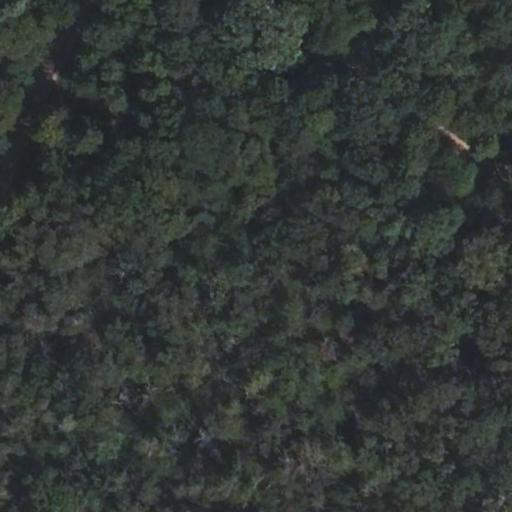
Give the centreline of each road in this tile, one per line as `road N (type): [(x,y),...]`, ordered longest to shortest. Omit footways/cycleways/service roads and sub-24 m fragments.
road 1 (unknown): [(244,0),(511,188)]
road 2 (unknown): [(97,0),(0,217)]
